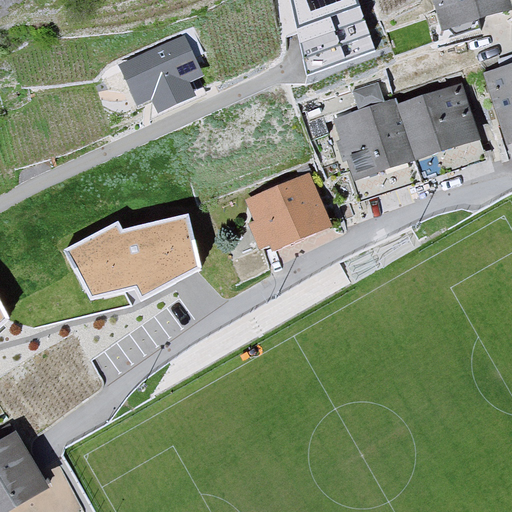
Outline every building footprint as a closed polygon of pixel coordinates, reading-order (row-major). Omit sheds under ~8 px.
[(511,16),(508,0),(440,0),(449,34),(511,19),(511,16)] [(333,30),(332,41),(316,41),(316,27),(303,27),(303,46),(342,46),(342,30),(333,30)] [(181,39),(121,66),(143,115),(204,87),(181,39)] [(511,70),(486,78),(506,149),(511,146),(511,70)] [(472,76),(350,111),(367,169),(489,134),(472,76)] [(309,179),(246,205),(269,260),(332,233),(309,179)] [(116,231),(62,261),(88,311),(133,297),(138,310),(197,280),(186,226),(119,240),(116,231)] [(12,426),(0,433),(0,511),(48,482),(12,426)]
